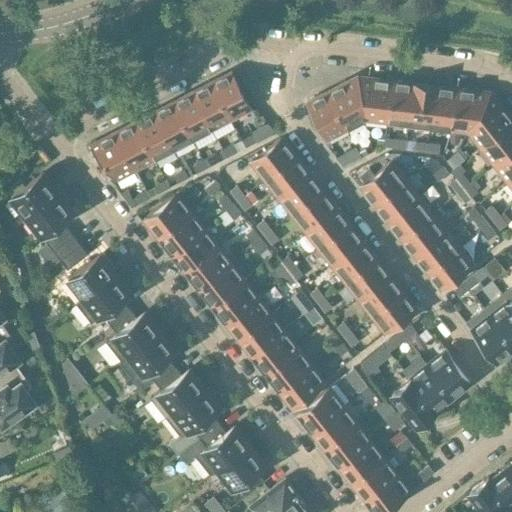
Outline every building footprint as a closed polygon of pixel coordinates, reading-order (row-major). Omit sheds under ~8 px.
[(212,81),(230,116),(249,106),(231,71),(212,81)] [(346,81),(365,116),(385,119),(390,80),(357,76),(346,81)] [(390,80),(385,119),(406,121),(411,82),(390,80)] [(192,91),(211,126),(230,116),(212,81),(192,91)] [(327,92),(345,126),(365,116),(346,81),(327,92)] [(411,82),(406,121),(427,124),(431,85),(411,82)] [(431,85),(427,124),(447,126),(452,87),(431,85)] [(452,87),(447,126),(468,129),(499,104),(489,92),(452,87)] [(173,101),(191,136),(211,126),(192,91),(173,101)] [(307,102),(325,134),(326,136),(345,126),(327,92),(307,102)] [(154,112),(172,146),(191,136),(173,101),(154,112)] [(511,121),(499,104),(468,129),(481,146),(511,121)] [(134,122),(152,156),(172,146),(154,112),(134,122)] [(511,121),(481,146),(495,162),(511,148),(511,121)] [(115,132),(133,166),(152,156),(134,122),(115,132)] [(274,131),(267,122),(263,124),(268,134),(274,131)] [(89,145),(112,175),(114,177),(133,166),(115,132),(89,145)] [(241,139),(245,146),(256,140),(252,133),(241,139)] [(250,161),(263,178),(293,154),(280,137),(250,161)] [(393,138),(392,146),(405,148),(406,139),(393,138)] [(415,140),(414,149),(424,150),(425,142),(415,140)] [(425,142),(424,150),(438,152),(439,143),(425,142)] [(222,149),(226,156),(237,151),(233,143),(222,149)] [(362,143),(356,147),(361,156),(367,152),(362,143)] [(348,149),(354,160),(361,157),(361,156),(356,147),(355,146),(348,149)] [(511,148),(495,162),(508,179),(511,176),(511,148)] [(203,159),(207,166),(218,161),(214,153),(203,159)] [(293,154),(263,178),(277,195),(307,171),(293,154)] [(192,164),(196,172),(207,166),(203,159),(192,164)] [(361,183),(361,184),(374,201),(404,177),(391,160),(373,173),(368,167),(359,175),(364,181),(361,183)] [(437,180),(447,172),(442,166),(432,173),(437,180)] [(173,174),(177,182),(188,176),(184,169),(173,174)] [(307,171),(277,195),(290,212),(320,189),(307,171)] [(10,195),(25,215),(57,190),(44,172),(35,179),(33,177),(25,184),(21,179),(9,188),(13,193),(10,195)] [(462,187),(468,182),(460,173),(454,178),(462,187)] [(404,177),(374,201),(388,218),(418,194),(404,177)] [(448,183),(456,192),(462,187),(454,178),(448,183)] [(154,184),(158,192),(169,186),(165,179),(154,184)] [(210,196),(220,188),(215,181),(205,189),(210,196)] [(468,182),(462,187),(470,196),(470,197),(476,191),(468,182)] [(231,191),(238,201),(244,196),(237,187),(231,191)] [(470,197),(470,196),(462,187),(456,192),(464,202),(470,197)] [(135,195),(139,202),(150,196),(146,189),(135,195)] [(320,189),(290,212),(304,229),(333,206),(320,189)] [(57,190),(25,215),(40,234),(64,216),(62,214),(71,207),(57,190)] [(175,192),(141,219),(154,236),(188,210),(175,192)] [(418,194),(388,218),(401,235),(431,212),(418,194)] [(220,200),(227,210),(233,205),(226,195),(220,200)] [(238,201),(246,211),(252,206),(244,196),(238,201)] [(484,209),(491,218),(498,213),(491,204),(484,209)] [(233,205),(227,210),(234,219),(241,215),(233,205)] [(333,206),(304,229),(317,246),(347,223),(333,206)] [(188,210),(154,236),(168,253),(202,227),(188,210)] [(431,212),(401,235),(415,252),(445,229),(431,212)] [(473,218),(480,228),(487,223),(479,213),(473,218)] [(491,218),(499,228),(506,223),(498,213),(491,218)] [(257,226),(265,235),(271,230),(264,221),(257,226)] [(347,223),(317,246),(330,263),(360,240),(347,223)] [(488,237),(494,232),(487,223),(480,228),(488,237)] [(65,224),(47,239),(54,248),(72,234),(65,224)] [(202,227),(168,253),(168,254),(172,251),(185,267),(215,244),(202,227)] [(246,234),(254,244),(260,239),(253,229),(246,234)] [(445,229),(415,252),(428,269),(458,246),(445,229)] [(265,235),(273,245),(279,240),(271,230),(265,235)] [(72,234),(54,248),(60,256),(61,257),(79,243),(72,234)] [(261,254),(268,249),(260,239),(254,244),(261,254)] [(360,240),(330,263),(344,281),(374,257),(360,240)] [(79,243),(61,257),(68,266),(87,252),(79,243)] [(215,244),(185,267),(198,284),(228,261),(215,244)] [(458,246),(428,269),(442,287),(472,263),(458,246)] [(74,302),(81,310),(120,279),(100,254),(92,260),(90,258),(67,277),(82,296),(74,302)] [(280,259),(288,269),(294,264),(286,254),(280,259)] [(374,257),(344,281),(357,298),(387,274),(374,257)] [(281,274),(288,269),(280,259),(274,264),(281,274)] [(228,261),(198,284),(212,301),(242,278),(228,261)] [(288,269),(295,279),(301,274),(294,264),(288,269)] [(281,274),(289,283),(295,279),(288,269),(281,274)] [(473,273),(463,280),(468,287),(478,279),(473,273)] [(387,274),(357,298),(371,315),(401,291),(387,274)] [(242,278),(212,301),(225,318),(255,295),(242,278)] [(120,279),(81,310),(90,322),(101,313),(114,329),(133,313),(119,295),(128,289),(120,279)] [(463,280),(453,288),(459,294),(468,287),(463,280)] [(309,292),(317,301),(323,296),(315,287),(309,292)] [(511,287),(503,294),(511,305),(511,287)] [(401,291),(371,315),(384,332),(414,308),(401,291)] [(511,305),(503,294),(485,308),(511,342),(511,305)] [(255,295),(225,318),(239,336),(269,312),(255,295)] [(298,300),(306,310),(312,305),(304,295),(298,300)] [(0,318),(14,309),(6,296),(0,300),(0,318)] [(317,301),(324,311),(330,306),(323,296),(317,301)] [(313,319),(319,314),(312,305),(306,310),(313,319)] [(511,342),(485,308),(467,323),(495,359),(511,345),(511,342)] [(127,353),(131,359),(163,334),(146,311),(137,318),(133,313),(114,329),(116,331),(104,340),(120,359),(127,353)] [(269,312),(239,336),(252,353),(282,329),(269,312)] [(0,372),(15,362),(20,359),(11,346),(16,343),(0,320),(0,372)] [(336,326),(343,335),(350,330),(342,321),(336,326)] [(410,322),(400,330),(405,336),(415,329),(410,322)] [(282,329),(252,353),(266,370),(295,346),(282,329)] [(325,334),(332,344),(339,339),(331,329),(325,334)] [(343,335),(351,345),(357,340),(350,330),(343,335)] [(400,330),(391,337),(396,344),(405,336),(400,330)] [(163,334),(131,359),(140,371),(144,368),(157,384),(177,368),(164,352),(172,346),(163,334)] [(340,353),(346,348),(339,339),(332,344),(340,353)] [(295,346),(266,370),(279,387),(309,363),(295,346)] [(427,363),(451,393),(469,379),(446,349),(427,363)] [(369,377),(379,369),(377,365),(380,362),(372,351),(361,360),(360,366),(369,377)] [(67,355),(60,361),(64,372),(74,364),(67,355)] [(0,424),(1,426),(35,402),(26,389),(31,386),(15,362),(0,372),(0,424)] [(309,363),(279,387),(292,404),(322,381),(309,363)] [(409,378),(434,410),(435,409),(433,407),(451,393),(427,363),(409,378)] [(367,384),(353,367),(344,374),(358,391),(360,389),(367,384)] [(171,410),(174,414),(206,389),(190,368),(182,374),(177,368),(157,384),(160,388),(149,397),(164,416),(171,410)] [(391,392),(416,424),(434,410),(409,378),(391,392)] [(368,399),(375,394),(367,385),(360,390),(368,399)] [(327,387),(297,410),(311,427),(341,404),(327,387)] [(206,389),(174,414),(187,430),(191,427),(200,439),(220,423),(209,409),(217,403),(206,389)] [(341,404),(311,427),(324,444),(354,421),(341,404)] [(382,417),(388,423),(399,414),(393,408),(382,417)] [(124,418),(117,409),(108,416),(115,425),(124,418)] [(55,412),(46,417),(49,424),(59,418),(55,412)] [(96,413),(86,421),(91,427),(101,420),(96,413)] [(399,414),(388,423),(393,430),(404,421),(399,414)] [(354,421),(324,444),(338,462),(368,439),(354,421)] [(216,468),(217,469),(249,444),(235,425),(226,432),(220,423),(200,439),(205,445),(193,454),(209,474),(216,468)] [(406,436),(395,444),(401,451),(411,444),(411,443),(406,436)] [(0,442),(0,455),(13,449),(8,439),(0,442)] [(368,439),(338,462),(351,479),(381,456),(368,439)] [(249,444),(217,469),(232,487),(235,484),(242,493),(262,478),(254,466),(262,460),(249,444)] [(53,452),(56,459),(71,452),(68,446),(53,452)] [(381,456),(351,479),(365,496),(395,473),(381,456)] [(422,479),(423,479),(433,471),(427,463),(426,463),(427,464),(417,471),(422,479)] [(486,476),(511,509),(511,508),(511,471),(507,464),(489,478),(487,476),(486,476)] [(6,489),(32,479),(29,473),(4,483),(6,489)] [(395,473),(365,496),(377,511),(380,511),(408,490),(395,473)] [(285,475),(248,504),(253,511),(297,511),(304,507),(304,504),(305,504),(296,492),(298,490),(285,475)] [(477,502),(484,511),(508,511),(511,509),(486,476),(468,491),(477,502)] [(139,488),(120,503),(127,511),(153,511),(156,510),(139,488)] [(201,511),(193,501),(179,511),(201,511)]
